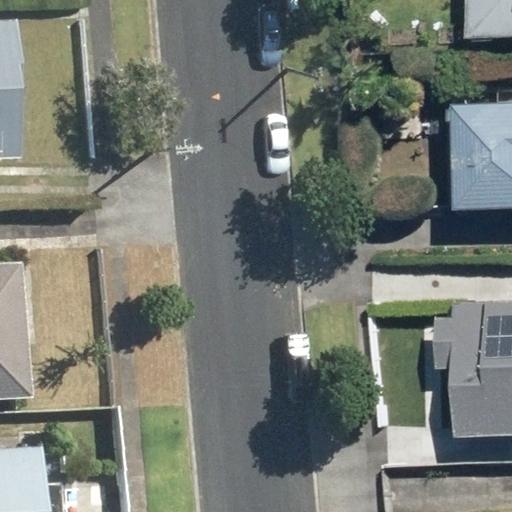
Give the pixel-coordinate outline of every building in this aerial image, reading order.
[(511,0),(479,0),(481,38),(511,36),(511,0)] [(511,103),(456,105),(459,209),(511,207),(511,103)] [(468,365),(471,432),(511,430),(511,300),(464,302),(465,315),(447,315),(449,366),(468,365)] [(0,449),(0,511),(19,511),(19,450),(0,449)] [(96,511),(99,463),(46,460),(44,511),(96,511)]
